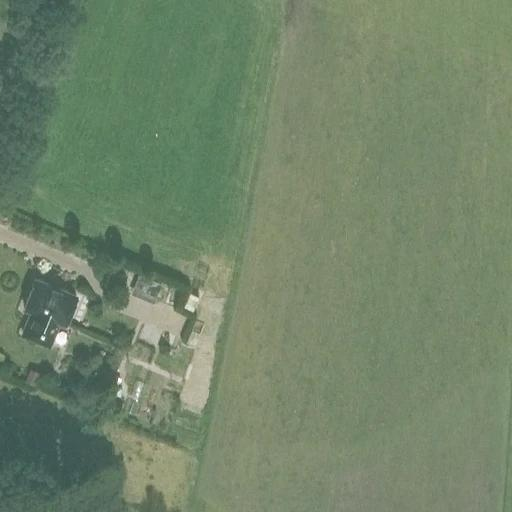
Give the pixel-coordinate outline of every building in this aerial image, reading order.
[(76,294),(35,278),(23,307),(32,310),(22,334),(49,345),(59,321),(64,323),(76,294)] [(140,340),(159,348),(167,330),(147,322),(140,340)] [(117,369),(97,360),(91,375),(110,384),(117,369)] [(140,365),(131,394),(156,402),(166,373),(140,365)] [(41,373),(31,368),(26,380),(36,384),(41,373)]
